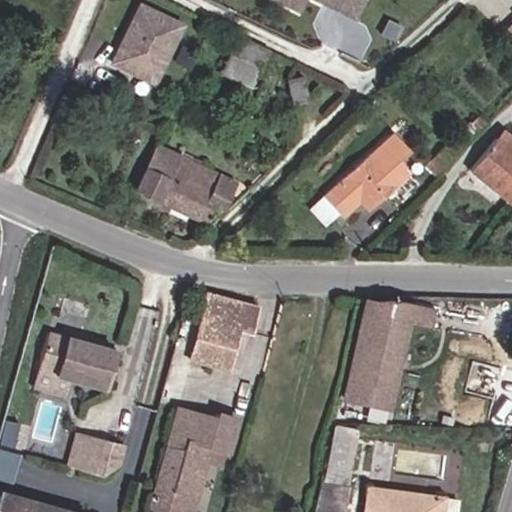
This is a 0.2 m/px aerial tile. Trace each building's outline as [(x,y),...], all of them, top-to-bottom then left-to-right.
[(360,0),(278,0),(299,10),(303,0),(317,0),(351,17),(360,0)] [(153,82),(180,27),(139,7),(112,62),(153,82)] [(255,99),(275,61),(242,43),(222,84),(255,99)] [(291,106),(306,101),(301,75),(285,80),(291,106)] [(383,195),(422,156),(410,144),(420,134),(404,117),(336,184),(355,203),(373,185),(383,195)] [(456,160),(471,145),(461,134),(445,150),(456,160)] [(466,176),(507,215),(511,209),(511,162),(493,147),(466,176)] [(156,148),(135,190),(207,224),(215,208),(223,211),(235,184),(156,148)] [(357,373),(394,381),(406,332),(425,335),(431,315),(362,298),(343,375),(356,378),(357,373)] [(203,302),(185,367),(220,376),(231,337),(246,341),(253,313),(233,308),(232,310),(203,302)] [(108,388),(118,351),(48,332),(38,368),(108,388)] [(67,394),(72,378),(38,368),(34,384),(67,394)] [(385,415),(394,381),(357,373),(356,378),(343,375),(336,403),(385,415)] [(164,446),(155,480),(194,489),(206,445),(225,450),(234,418),(215,413),(214,418),(193,413),(193,415),(177,411),(167,446),(164,446)] [(351,430),(333,425),(319,482),(338,486),(351,430)] [(86,473),(96,438),(78,432),(68,467),(86,473)] [(118,461),(123,446),(96,438),(86,473),(101,477),(118,461)] [(0,445),(0,478),(10,482),(20,452),(0,445)] [(194,489),(155,480),(153,487),(191,496),(194,489)] [(338,511),(341,493),(315,491),(310,511),(338,511)] [(69,511),(0,492),(0,511),(69,511)] [(457,511),(459,502),(384,493),(382,511),(457,511)] [(473,511),(474,503),(459,502),(458,511),(473,511)]
